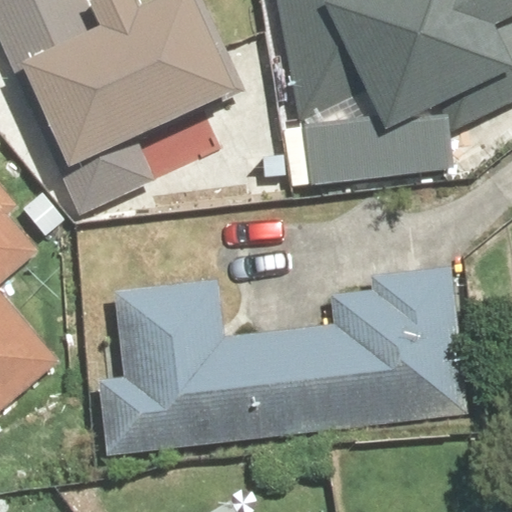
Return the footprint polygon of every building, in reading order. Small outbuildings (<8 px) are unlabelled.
[(95,0),(0,0),(0,23),(86,219),(168,183),(145,130),(252,83),(215,0),(108,0),(115,16),(105,21),(95,0)] [(511,0),(286,0),(307,120),(450,105),(459,125),(511,100),(511,0)] [(0,413),(67,357),(5,283),(46,249),(14,211),(23,204),(0,176),(0,413)] [(104,375),(112,452),(476,412),(460,263),(382,272),(384,288),(335,293),(338,321),(232,333),(226,277),(123,288),(133,372),(104,375)] [(254,511),(244,492),(204,511),(254,511)]
